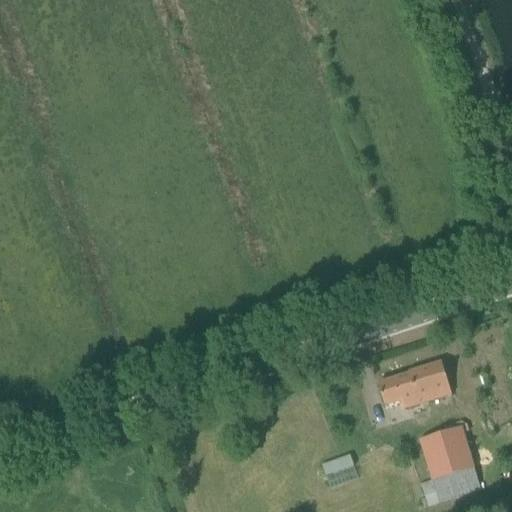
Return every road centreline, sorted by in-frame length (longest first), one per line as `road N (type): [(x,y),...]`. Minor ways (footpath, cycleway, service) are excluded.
road 1 (tertiary): [(0,453),(511,285)]
road 2 (track): [(511,145),(489,108),(453,0)]
